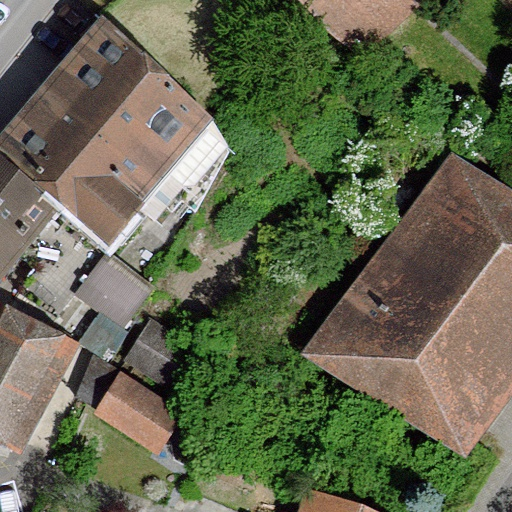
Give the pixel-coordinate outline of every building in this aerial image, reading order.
[(285,0),(351,64),(413,0),(285,0)] [(196,119),(84,24),(0,123),(0,268),(48,212),(88,246),(196,119)] [(511,198),(455,163),(312,354),(463,447),(511,381),(511,198)] [(85,329),(111,347),(159,278),(108,242),(78,286),(103,303),(85,329)] [(73,347),(7,314),(0,328),(0,436),(21,447),(73,347)] [(172,412),(104,373),(77,419),(145,458),(172,412)] [(344,511),(312,500),(306,511),(344,511)]
